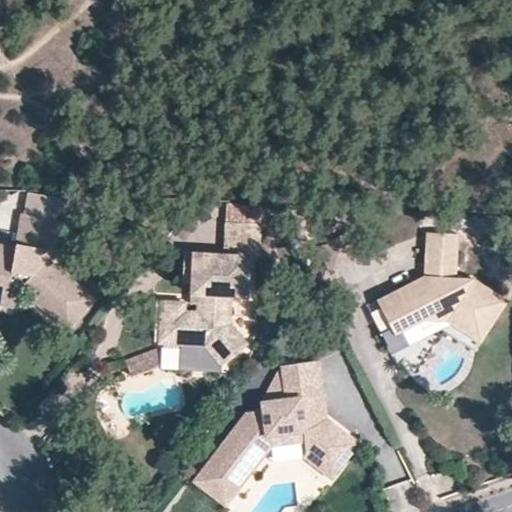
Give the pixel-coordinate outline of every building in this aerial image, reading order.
[(28,194),(24,215),(56,221),(60,200),(28,194)] [(14,259),(0,257),(0,288),(8,296),(16,297),(28,283),(41,293),(34,302),(68,332),(94,300),(47,260),(49,252),(53,253),(59,221),(56,221),(24,215),(22,215),(16,249),(14,259)] [(247,304),(248,264),(257,264),(259,230),(225,229),(224,262),(183,261),(181,290),(191,291),(191,303),(197,303),(197,321),(184,320),(184,311),(161,310),(159,349),(159,352),(162,352),(165,355),(176,356),(179,351),(205,352),(223,373),(248,351),(229,330),(230,304),(247,304)] [(364,259),(350,230),(315,248),(329,276),(364,259)] [(508,306),(477,285),(460,284),(460,241),(428,241),(428,274),(440,274),(439,284),(428,284),(378,306),(394,342),(424,329),(449,325),(482,348),(509,309),(508,306)] [(16,249),(0,246),(0,257),(14,259),(16,249)] [(440,274),(428,274),(428,284),(439,284),(440,274)] [(0,288),(0,306),(14,309),(16,297),(8,296),(0,288)] [(158,372),(159,352),(123,364),(129,381),(158,372)] [(285,403),(260,407),(262,417),(245,419),(193,487),(218,506),(230,490),(237,495),(255,472),(248,466),(267,441),(298,438),(305,443),(303,461),(316,470),(332,450),(348,462),(359,447),(326,422),(325,422),(322,426),(310,420),(308,405),(322,403),(316,364),(283,370),(280,373),(285,403)] [(325,422),(322,403),(308,405),(310,420),(322,426),(325,422)] [(348,462),(332,450),(316,470),(332,482),(348,462)] [(237,495),(230,490),(218,506),(225,511),(237,495)]
